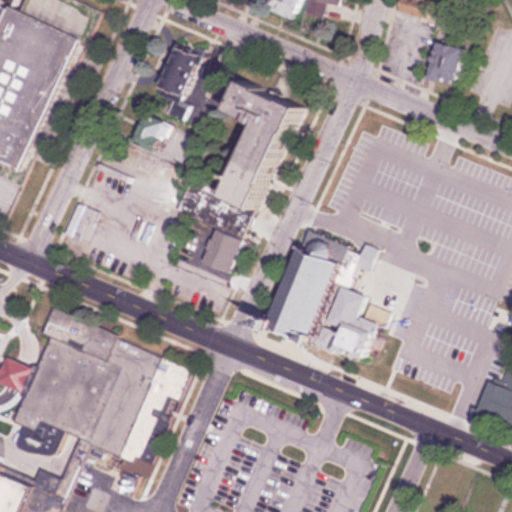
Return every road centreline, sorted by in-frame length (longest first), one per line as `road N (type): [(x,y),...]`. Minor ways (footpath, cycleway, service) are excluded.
road 1 (tertiary): [(30,261),(511,459)]
road 2 (residential): [(161,0),(511,143)]
road 3 (tertiary): [(376,0),(355,81),(238,347)]
road 4 (tertiary): [(152,0),(30,261)]
